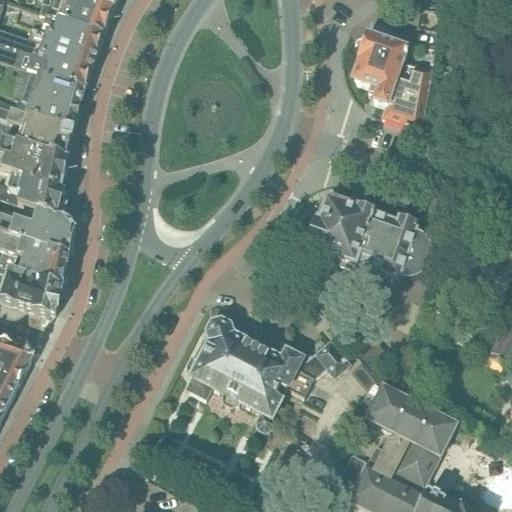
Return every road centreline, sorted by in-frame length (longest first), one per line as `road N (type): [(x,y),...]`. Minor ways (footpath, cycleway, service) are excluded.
road 1 (residential): [(144,0),(105,92),(86,274),(60,347)]
road 2 (residential): [(87,511),(207,279),(259,227)]
road 3 (residential): [(511,204),(282,127)]
road 4 (tertiary): [(203,0),(157,76),(139,226)]
road 5 (tertiary): [(89,358),(13,511)]
road 6 (tertiary): [(45,511),(121,371)]
road 7 (tertiary): [(193,251),(254,183),(282,127)]
road 8 (tertiary): [(139,226),(123,287),(89,358)]
road 9 (tertiary): [(121,371),(193,251)]
road 10 (residential): [(60,347),(0,462)]
road 11 (tertiary): [(282,127),(286,0)]
